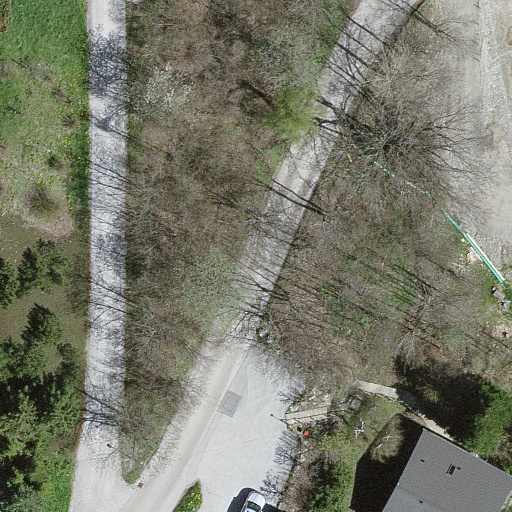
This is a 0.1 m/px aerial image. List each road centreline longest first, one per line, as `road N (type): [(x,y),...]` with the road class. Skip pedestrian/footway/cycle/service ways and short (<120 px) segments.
road 1 (unclassified): [(132,511),(224,380),(342,90),(406,0)]
road 2 (residential): [(122,0),(108,511)]
